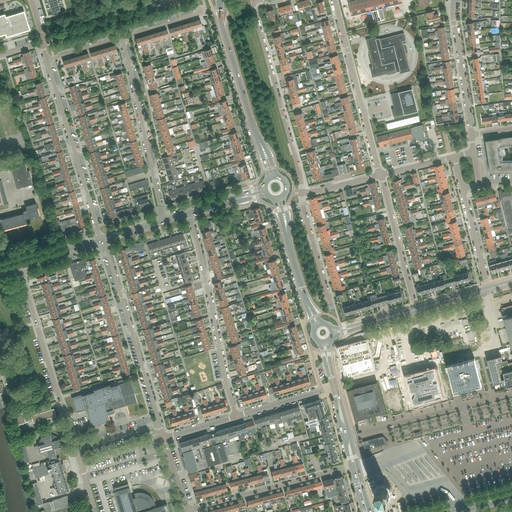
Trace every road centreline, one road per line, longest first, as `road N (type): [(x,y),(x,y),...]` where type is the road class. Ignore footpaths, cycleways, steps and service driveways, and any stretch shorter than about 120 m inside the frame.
road 1 (residential): [(188,213),(235,416)]
road 2 (residential): [(162,438),(101,239)]
road 3 (unclassified): [(80,463),(19,268)]
road 4 (residential): [(301,192),(254,0)]
road 5 (residential): [(46,59),(101,239)]
road 6 (residential): [(163,220),(120,38)]
road 7 (unclassified): [(334,0),(380,175)]
road 8 (residential): [(187,510),(353,466)]
road 9 (secondary): [(259,142),(219,0)]
road 10 (residential): [(416,309),(380,175)]
